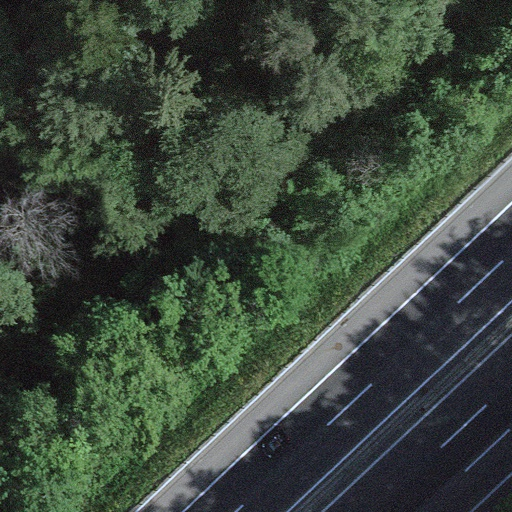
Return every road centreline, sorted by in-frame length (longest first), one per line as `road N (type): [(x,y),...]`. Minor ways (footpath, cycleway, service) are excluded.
road 1 (motorway): [(511,248),(238,511)]
road 2 (motorway): [(399,511),(511,403)]
